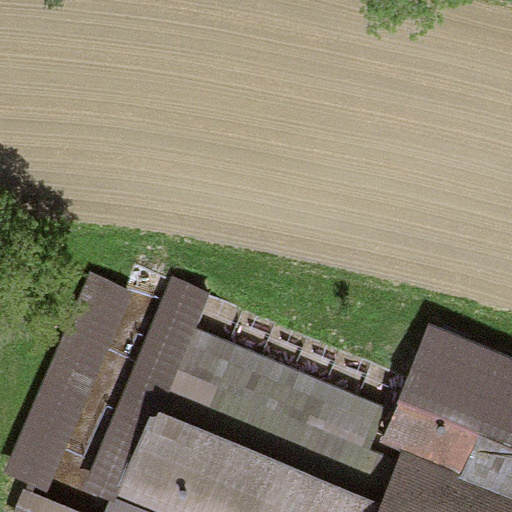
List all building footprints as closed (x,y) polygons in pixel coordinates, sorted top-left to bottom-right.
[(129,294),(79,273),(0,464),(0,475),(46,495),(129,294)] [(74,492),(108,506),(149,405),(347,485),(380,407),(182,326),(196,292),(161,278),(74,492)] [(511,358),(419,319),(368,440),(511,500),(511,358)] [(335,511),(347,485),(149,405),(108,506),(104,511),(65,511),(17,492),(8,511),(335,511)] [(497,511),(383,469),(366,511),(497,511)]
